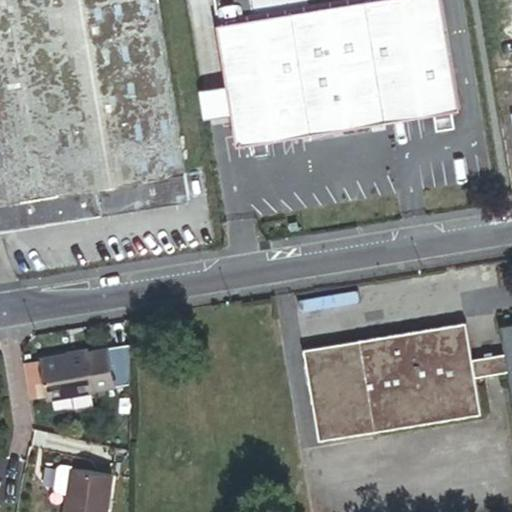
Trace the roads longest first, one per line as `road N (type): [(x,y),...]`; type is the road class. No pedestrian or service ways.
road 1 (tertiary): [(511,230),(0,314)]
road 2 (unknown): [(6,313),(23,477)]
